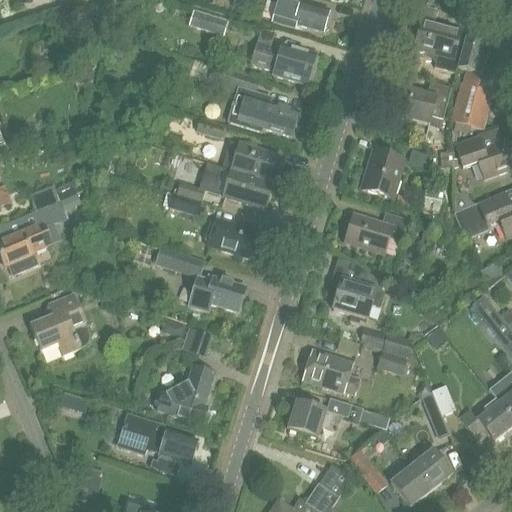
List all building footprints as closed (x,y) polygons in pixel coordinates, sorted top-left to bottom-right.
[(327,24),(330,15),(300,6),(281,0),(278,0),(271,26),(292,32),(294,27),(323,36),(325,31),(326,31),(328,24),(327,24)] [(157,14),(159,14),(163,12),(164,11),(164,10),(164,9),(163,7),(163,6),(162,6),(161,6),(160,5),(159,4),(158,4),(157,4),(156,4),(155,4),(155,5),(154,6),(154,7),(154,8),(154,9),(153,10),(154,11),(154,12),(155,12),(155,13),(156,13),(157,14)] [(194,13),(189,29),(225,40),(229,24),(194,13)] [(434,69),(456,75),(459,64),(455,63),(462,34),(422,23),(414,52),(437,58),(434,69)] [(452,125),(484,132),(498,78),(495,70),(485,68),(488,55),(481,54),(483,44),(467,40),(459,73),(469,76),(466,89),(462,87),(453,121),(452,125)] [(288,43),(282,47),(280,51),(258,44),(251,67),(275,75),(274,78),(308,89),(317,58),(298,52),(296,46),(288,43)] [(300,115),(270,106),(271,101),(255,96),(259,83),(215,69),(210,84),(237,92),(227,126),(261,136),(262,131),(292,140),(300,115)] [(443,123),(452,92),(430,86),(428,96),(398,88),(390,117),(429,128),(431,119),(443,123)] [(182,122),(199,128),(196,134),(221,143),(226,129),(201,121),(200,123),(184,117),(182,122)] [(511,172),(511,141),(483,152),(479,141),(456,149),(464,171),(479,166),(486,182),(511,172)] [(282,160),(240,147),(239,148),(228,145),(221,169),(232,173),(274,186),(282,160)] [(427,177),(429,172),(433,159),(413,153),(409,165),(418,169),(417,174),(427,177)] [(405,163),(374,154),(363,191),(394,201),(405,163)] [(439,155),(440,172),(452,172),(451,155),(439,155)] [(94,172),(107,175),(109,165),(96,162),(94,172)] [(265,212),(274,186),(232,173),(230,176),(219,173),(215,175),(210,190),(212,193),(224,197),(223,199),(265,212)] [(181,185),(178,196),(178,197),(203,205),(206,193),(181,185)] [(423,212),(424,213),(423,219),(436,222),(437,215),(440,215),(445,195),(440,195),(441,190),(429,187),(423,212)] [(30,198),(37,214),(61,204),(54,188),(30,198)] [(0,192),(0,210),(2,209),(2,208),(11,204),(5,190),(0,192)] [(173,197),(168,195),(164,209),(169,211),(198,220),(203,205),(178,197),(178,196),(174,195),(173,197)] [(479,206),(454,217),(453,217),(464,243),(499,228),(506,244),(511,241),(511,208),(510,209),(504,195),(479,206)] [(0,245),(0,256),(6,271),(10,269),(13,278),(38,268),(34,259),(35,258),(34,256),(52,248),(45,231),(68,222),(61,204),(37,214),(43,228),(0,245)] [(402,244),(409,223),(386,216),(382,227),(354,219),(346,245),(384,257),(389,240),(402,244)] [(205,244),(209,246),(208,249),(251,262),(259,235),(216,222),(215,226),(211,225),(205,244)] [(423,234),(420,245),(428,247),(431,236),(423,234)] [(392,260),(404,265),(409,249),(397,245),(392,260)] [(179,276),(184,260),(184,259),(160,251),(155,268),(179,276)] [(209,279),(208,282),(200,280),(191,308),(209,314),(211,307),(239,316),(247,290),(209,279)] [(386,296),(377,293),(342,283),(333,312),(368,323),(373,308),(381,312),(386,296)] [(90,332),(86,326),(73,296),(47,307),(52,319),(31,327),(43,355),(58,348),(63,360),(81,352),(87,348),(90,342),(91,338),(90,332)] [(511,317),(508,312),(499,319),(511,336),(511,317)] [(495,314),(483,323),(487,328),(508,356),(511,353),(511,336),(499,319),(495,314)] [(165,322),(161,333),(161,335),(181,342),(186,328),(165,322)] [(426,340),(436,352),(448,342),(438,330),(426,340)] [(183,352),(205,360),(212,339),(191,331),(183,352)] [(358,347),(381,353),(385,337),(363,331),(358,347)] [(387,338),(382,354),(406,361),(411,345),(387,338)] [(312,355),(303,384),(339,395),(355,400),(360,382),(346,378),(350,367),(312,355)] [(381,357),(376,370),(401,378),(405,364),(381,357)] [(205,410),(211,389),(216,375),(194,368),(189,385),(167,398),(163,396),(157,414),(203,428),(209,411),(205,410)] [(511,377),(511,376),(489,393),(495,401),(511,422),(511,377)] [(445,389),(431,394),(432,396),(431,397),(440,419),(455,413),(445,389)] [(63,396),(60,409),(84,417),(89,404),(63,396)] [(431,397),(419,401),(429,424),(440,419),(431,397)] [(470,414),(459,422),(474,440),(484,432),(493,444),(511,429),(511,422),(495,401),(482,410),(487,416),(477,423),(470,414)] [(296,405),(287,432),(318,442),(321,431),(337,436),(342,420),(358,425),(362,413),(338,406),(335,417),(326,414),(296,405)] [(385,433),(388,421),(362,413),(358,425),(385,433)] [(165,430),(129,419),(120,449),(145,456),(147,450),(158,453),(161,444),(165,445),(161,459),(192,468),(199,444),(164,434),(165,430)] [(435,452),(413,469),(433,493),(455,477),(435,452)] [(350,462),(378,497),(388,489),(361,454),(350,462)] [(154,473),(175,479),(179,467),(158,460),(156,464),(152,463),(149,470),(154,472),(154,473)] [(86,499),(95,502),(104,475),(79,467),(71,500),(84,504),(86,499)] [(333,511),(353,482),(332,468),(307,506),(300,501),(293,511),(280,502),(273,511),(333,511)] [(411,511),(433,493),(413,469),(391,485),(411,511)]
